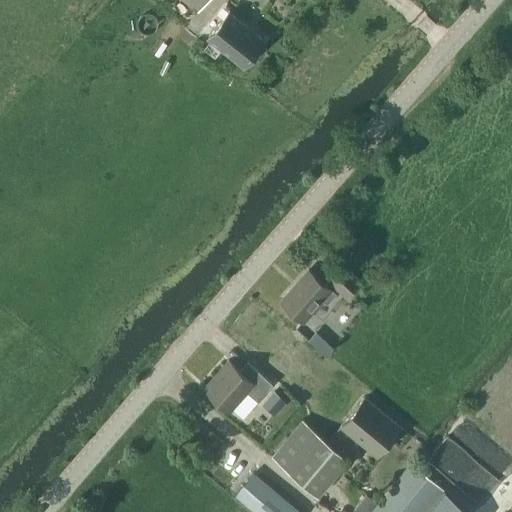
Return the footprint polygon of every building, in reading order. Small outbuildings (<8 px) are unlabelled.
[(188,0),(199,8),(205,0),(188,0)] [(229,10),(209,35),(244,63),(264,38),(229,10)] [(345,293),(358,278),(340,263),(328,278),(345,293)] [(308,270),(281,301),(303,320),(321,299),(327,304),(336,293),(308,270)] [(244,373),(228,359),(204,385),(229,407),(246,389),(257,399),(272,382),(251,364),(244,373)] [(274,390),(266,399),(278,411),(286,401),(274,390)] [(378,454),(401,426),(366,397),(343,424),(378,454)] [(302,418),(271,453),(317,494),(349,457),(302,418)] [(471,511),(472,511),(412,461),(377,503),(366,493),(354,508),(358,511),(471,511)] [(266,511),(298,511),(300,510),(256,470),(240,488),(266,511)]
